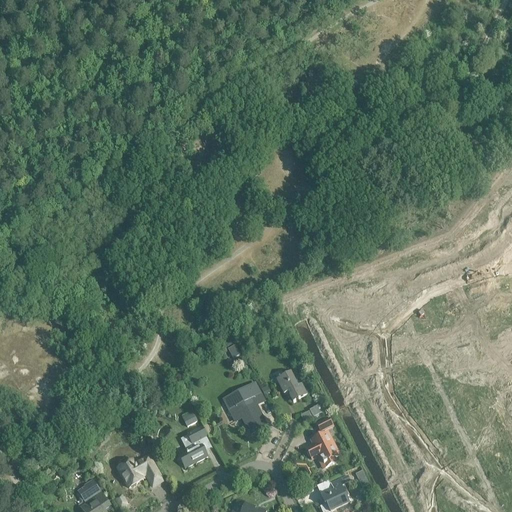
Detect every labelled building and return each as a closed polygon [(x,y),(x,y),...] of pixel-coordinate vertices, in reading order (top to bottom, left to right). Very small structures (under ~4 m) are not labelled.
[(499,204),(481,204),(487,226),(502,223),(499,204)] [(477,233),(463,234),(467,251),(481,251),(477,233)] [(449,251),(435,263),(443,274),(459,262),(449,251)] [(407,264),(399,284),(414,288),(423,271),(407,264)] [(339,288),(334,307),(347,313),(353,292),(339,288)] [(376,288),(370,307),(385,311),(391,291),(376,288)] [(494,288),(478,293),(484,306),(500,301),(494,288)] [(471,301),(456,309),(462,323),(478,316),(471,301)] [(309,314),(307,332),(325,332),(327,315),(309,314)] [(440,319),(432,333),(450,340),(458,325),(440,319)] [(496,330),(485,339),(492,350),(494,350),(504,341),(496,330)] [(354,337),(337,346),(342,360),(362,351),(354,337)] [(419,341),(417,358),(437,360),(438,344),(419,341)] [(488,361),(473,361),(472,374),(488,374),(488,361)] [(346,372),(336,389),(351,397),(360,380),(346,372)] [(302,386),(298,388),(291,374),(277,382),(284,396),(288,394),(293,405),(307,397),(302,386)] [(437,374),(420,380),(428,396),(444,390),(437,374)] [(251,436),(266,428),(256,408),(264,403),(254,385),(224,400),(236,423),(241,420),(246,429),(247,428),(251,436)] [(499,395),(486,401),(491,411),(504,406),(499,395)] [(453,396),(435,405),(443,420),(460,412),(453,396)] [(356,402),(355,420),(371,423),(373,403),(356,402)] [(309,412),(313,419),(325,413),(321,406),(309,412)] [(182,419),(187,428),(198,423),(193,413),(182,419)] [(317,426),(321,434),(332,428),(329,421),(317,426)] [(465,422),(451,433),(460,447),(475,437),(465,422)] [(201,445),(199,442),(207,438),(202,428),(187,435),(188,437),(181,441),(188,454),(180,458),(187,470),(208,459),(201,445)] [(378,432),(374,453),(388,456),(394,436),(378,432)] [(334,450),(336,450),(328,435),(312,443),(313,443),(315,447),(307,451),(308,453),(307,456),(309,458),(311,458),(312,461),(321,457),(327,469),(336,464),(334,460),(338,458),(334,450)] [(511,460),(505,452),(491,463),(504,478),(511,471),(511,460)] [(121,469),(118,470),(129,489),(131,488),(133,489),(136,487),(136,485),(139,484),(138,481),(142,479),(142,478),(146,476),(153,488),(163,482),(149,458),(135,466),(132,462),(130,464),(128,462),(126,461),(124,461),(123,461),(121,463),(120,465),(120,467),(121,469)] [(410,458),(395,464),(401,478),(417,471),(410,458)] [(342,511),(352,511),(347,499),(349,498),(343,486),(351,482),(349,478),(330,486),(334,494),(321,499),(325,508),(327,507),(329,511),(336,511),(342,510),(342,511)] [(436,483),(421,484),(422,503),(437,502),(436,483)] [(81,511),(82,511),(110,511),(112,511),(102,497),(81,511)] [(259,511),(246,506),(246,505),(238,501),(233,511),(259,511)]
